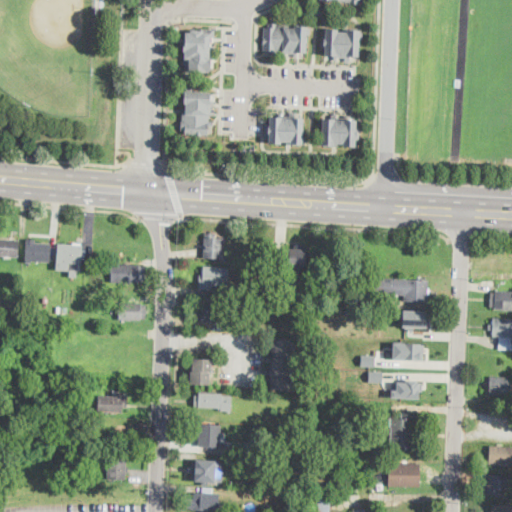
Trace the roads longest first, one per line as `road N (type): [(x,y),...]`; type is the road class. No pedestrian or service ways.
road 1 (primary): [(511,213),(0,177)]
road 2 (residential): [(153,192),(166,286),(156,511)]
road 3 (residential): [(465,211),(452,511)]
road 4 (residential): [(392,0),(385,206)]
road 5 (residential): [(154,0),(147,167),(153,192)]
road 6 (residential): [(247,0),(241,135)]
